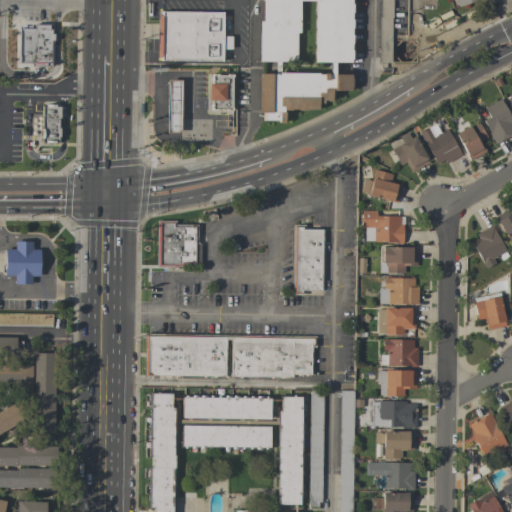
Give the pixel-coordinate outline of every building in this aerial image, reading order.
[(259,0),(260,62),(298,62),(297,1),(313,1),(313,62),(329,62),(329,73),(258,73),(258,121),(283,121),(283,110),(317,110),(317,102),(331,102),(331,90),(350,90),(350,75),(334,75),(334,62),(351,62),(350,0),(259,0)] [(222,61),(222,49),(231,49),(231,36),(222,36),(222,12),(157,12),(156,60),(222,61)] [(19,26),(52,27),(51,66),(19,65),(19,26)] [(231,74),(207,75),(208,111),(232,110),(231,74)] [(167,80),(180,80),(180,101),(179,133),(166,132),(167,80)] [(495,144),(511,135),(511,122),(500,99),(483,108),(488,117),(482,120),(495,144)] [(39,101),(61,102),(61,146),(39,147),(39,101)] [(436,166),(460,155),(441,118),(418,130),(436,166)] [(480,142),(486,138),(477,121),(454,134),(469,161),(485,152),(480,142)] [(400,165),(405,163),(411,173),(429,163),(414,136),(390,148),(400,165)] [(363,179),(360,194),(397,202),(401,184),(390,182),(392,174),(373,170),(371,180),(363,179)] [(401,242),(402,216),(375,215),(375,211),(362,210),(362,241),(401,242)] [(511,240),(511,211),(497,220),(509,243),(511,240)] [(157,220),(176,220),(176,223),(196,224),(196,242),(200,243),(201,267),(183,265),(183,268),(156,267),(157,220)] [(291,227),(292,294),(323,294),(322,226),(291,227)] [(469,239),(483,266),(506,253),(492,226),(469,239)] [(5,249),(14,249),(15,241),(31,242),(31,249),(39,249),(38,276),(30,276),(30,284),(14,284),(14,276),(4,276),(5,249)] [(416,247),(379,247),(379,262),(386,262),(386,273),(404,273),(404,266),(416,266),(416,247)] [(413,278),(383,278),(382,290),(378,289),(378,303),(417,304),(418,287),(413,287),(413,278)] [(472,302),(477,320),(484,318),(487,330),(505,326),(498,296),(472,302)] [(414,329),(414,308),(377,308),(376,334),(402,334),(402,329),(414,329)] [(51,314),(0,313),(0,324),(51,325),(51,314)] [(172,335),(170,373),(196,375),(198,336),(172,335)] [(15,337),(0,336),(0,354),(15,354),(15,337)] [(144,336),(170,336),(170,373),(144,374),(144,336)] [(199,336),(198,375),(222,376),(223,337),(199,336)] [(231,338),(232,375),(264,376),(265,339),(231,338)] [(415,340),(382,339),(381,350),(387,350),(387,365),(415,366),(415,340)] [(53,432),(53,353),(34,353),(34,432),(53,432)] [(31,366),(0,365),(0,384),(31,385),(31,366)] [(403,396),(403,389),(415,389),(415,371),(377,370),(377,396),(403,396)] [(322,391),(310,390),(308,507),(320,507),(322,391)] [(338,511),(351,511),(353,390),(340,390),(338,511)] [(171,511),(174,394),(145,393),(145,408),(150,408),(147,511),(171,511)] [(180,418),(269,420),(269,398),(180,397),(180,418)] [(277,505),(300,505),(300,397),(277,397),(277,505)] [(511,400),(499,405),(511,435),(511,400)] [(376,401),(375,427),(415,427),(415,402),(376,401)] [(466,424),(482,457),(506,446),(490,413),(466,424)] [(269,427),(180,425),(180,446),(269,448),(269,427)] [(413,431),(374,431),(374,443),(383,443),(383,459),(400,459),(401,450),(413,450),(413,431)] [(0,465),(50,465),(50,446),(0,445),(0,465)] [(413,463),(366,462),(365,476),(383,476),(383,488),(413,489),(413,463)] [(511,511),(511,462),(506,466),(511,477),(511,480),(499,488),(511,511)] [(0,469),(0,487),(51,488),(52,470),(0,469)] [(412,511),(412,493),(382,492),(381,511),(400,511),(412,511)] [(467,504),(471,511),(501,511),(491,492),(467,504)] [(45,511),(46,502),(16,501),(15,511),(45,511)]
